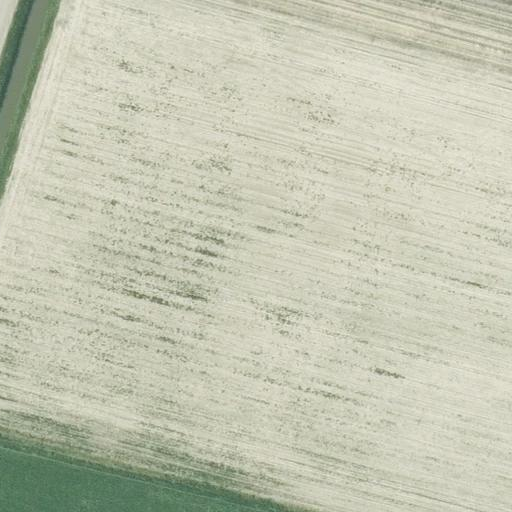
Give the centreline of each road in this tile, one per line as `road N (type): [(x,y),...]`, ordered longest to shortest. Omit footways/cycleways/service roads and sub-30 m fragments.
road 1 (residential): [(391,361),(483,69)]
road 2 (residential): [(391,361),(361,453),(511,498)]
road 3 (residential): [(483,69),(260,0)]
